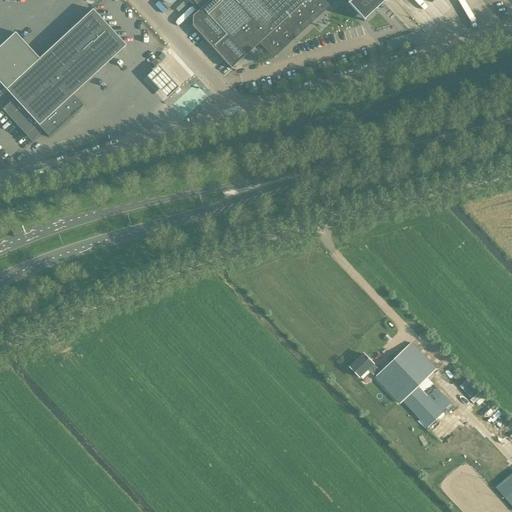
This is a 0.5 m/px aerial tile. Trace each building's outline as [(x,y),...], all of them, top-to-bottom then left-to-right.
[(192,0),(200,9),(192,16),(192,17),(192,27),(231,69),(259,44),(273,59),(319,16),(336,0),(351,0),(352,0),(349,3),(348,2),(347,3),(359,16),(363,22),(369,16),(387,0),(192,0)] [(391,9),(373,25),(385,39),(392,33),(396,37),(405,29),(401,25),(403,23),(391,9)] [(15,33),(0,47),(0,83),(6,90),(14,99),(3,110),(27,136),(27,137),(32,142),(43,130),(49,137),(83,106),(73,95),(126,46),(92,10),(39,59),(15,33)] [(155,60),(149,66),(153,69),(159,64),(155,60)] [(180,90),(159,68),(148,79),(168,100),(180,90)] [(400,354),(381,373),(375,377),(375,378),(386,389),(400,403),(401,402),(417,387),(425,380),(436,369),(411,344),(400,354)] [(375,377),(381,373),(372,364),(373,364),(363,354),(350,368),(359,377),(367,369),(375,377)] [(443,413),(423,392),(417,387),(401,402),(427,428),(443,413)]
